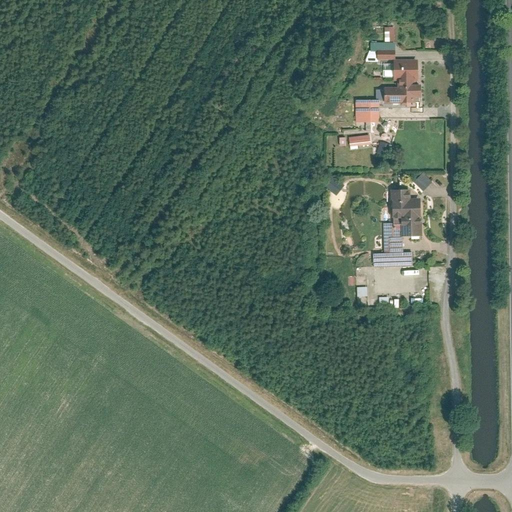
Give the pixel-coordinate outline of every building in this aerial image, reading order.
[(385,27),(385,42),(396,42),(396,27),(385,27)] [(384,89),(384,103),(420,103),(420,86),(418,86),(417,63),(393,63),(393,80),(396,80),(396,89),(384,89)] [(380,121),(380,100),(357,100),(357,121),(380,121)] [(350,144),(371,142),(370,135),(350,136),(350,144)] [(423,173),(414,183),(424,191),(433,181),(423,173)] [(330,175),(323,185),(338,195),(345,185),(330,175)] [(425,233),(424,215),(427,214),(426,197),(415,198),(414,188),(395,189),(397,219),(407,219),(408,224),(404,224),(405,234),(425,233)] [(385,223),(386,252),(405,251),(405,234),(404,224),(404,222),(385,223)] [(375,252),(375,265),(415,264),(414,251),(405,251),(386,252),(375,252)] [(368,287),(358,287),(358,299),(375,299),(375,295),(368,295),(368,287)] [(380,306),(389,306),(389,296),(380,296),(380,306)]
